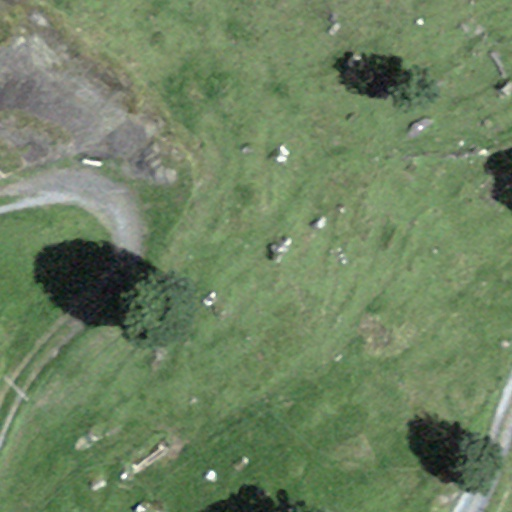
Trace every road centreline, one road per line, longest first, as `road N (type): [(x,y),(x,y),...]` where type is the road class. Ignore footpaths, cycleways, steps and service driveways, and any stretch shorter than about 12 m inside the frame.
road 1 (track): [(0,424),(27,371),(117,280),(133,251)]
road 2 (track): [(133,251),(122,214),(103,192),(52,187),(0,199)]
